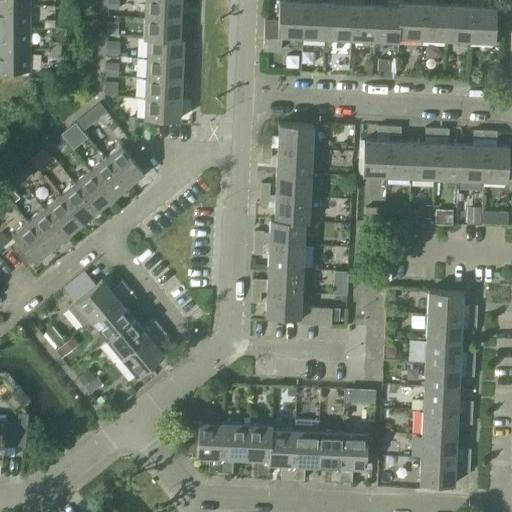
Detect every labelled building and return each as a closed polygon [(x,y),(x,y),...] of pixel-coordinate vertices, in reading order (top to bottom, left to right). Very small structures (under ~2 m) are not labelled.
[(143,0),(143,16),(179,18),(179,0),(143,0)] [(301,35),(302,0),(300,0),(278,0),(277,20),(264,19),(262,48),(280,49),(280,34),(301,35)] [(303,0),(301,35),(325,37),(327,1),(303,0)] [(327,1),(325,37),(349,38),(351,3),(327,1)] [(399,1),(399,5),(398,36),(421,37),(423,2),(399,1)] [(423,2),(421,37),(445,38),(447,3),(423,2)] [(351,3),(349,38),(373,39),(375,4),(351,3)] [(447,3),(445,38),(469,40),(471,5),(447,3)] [(28,5),(0,4),(0,26),(28,26),(28,5)] [(399,5),(375,4),(374,39),(398,40),(398,36),(399,5)] [(496,6),(471,5),(469,40),(494,41),(496,6)] [(143,16),(142,36),(182,38),(182,37),(178,37),(179,18),(143,16)] [(107,20),(106,33),(115,33),(116,20),(107,20)] [(28,26),(0,26),(0,48),(28,48),(28,26)] [(142,36),(142,37),(146,37),(145,56),(181,58),(182,38),(142,36)] [(106,39),(105,51),(118,52),(118,39),(106,39)] [(28,48),(0,48),(0,70),(28,70),(28,48)] [(145,56),(145,76),(180,78),(181,58),(145,56)] [(378,57),(377,71),(381,71),(381,75),(395,76),(396,58),(378,57)] [(105,77),(118,77),(118,63),(105,63),(105,77)] [(145,76),(144,96),(179,98),(180,78),(145,76)] [(104,81),(103,94),(115,95),(115,82),(104,81)] [(144,96),(143,117),(178,118),(179,98),(144,96)] [(136,128),(136,124),(137,116),(128,116),(127,128),(136,128)] [(278,122),(277,147),(311,148),(312,124),(278,122)] [(68,127),(61,133),(67,140),(74,134),(77,132),(71,125),(68,127)] [(376,125),(376,134),(388,134),(389,125),(376,125)] [(389,125),(388,134),(399,135),(400,126),(389,125)] [(424,127),(424,136),(436,136),(436,128),(424,127)] [(436,128),(436,136),(447,137),(448,128),(436,128)] [(472,129),(472,138),(484,139),(484,130),(472,129)] [(484,130),(484,139),(495,139),(496,130),(484,130)] [(61,134),(52,141),(57,148),(66,141),(61,134)] [(262,134),(262,146),(271,146),(271,135),(262,134)] [(363,139),(362,174),(386,175),(388,140),(363,139)] [(388,140),(386,175),(410,176),(412,141),(388,140)] [(412,141),(410,176),(434,177),(436,142),(412,141)] [(434,177),(458,178),(460,143),(436,142),(434,177)] [(460,143),(458,178),(482,179),(483,144),(460,143)] [(120,144),(104,157),(126,185),(142,172),(120,144)] [(483,144),(482,179),(506,181),(508,145),(483,144)] [(262,146),(261,157),(270,158),(271,146),(262,146)] [(44,147),(29,159),(39,172),(43,168),(40,164),(51,156),(44,147)] [(277,147),(276,170),(310,172),(311,148),(277,147)] [(104,157),(89,170),(111,197),(126,185),(104,157)] [(26,162),(13,172),(20,181),(33,171),(26,162)] [(89,170),(73,183),(95,210),(111,197),(89,170)] [(276,170),(275,194),(309,196),(310,172),(276,170)] [(8,191),(17,184),(9,176),(1,183),(8,191)] [(260,182),(260,194),(269,194),(269,182),(260,182)] [(73,183),(58,195),(80,222),(95,210),(73,183)] [(259,201),(259,205),(268,205),(268,201),(269,194),(260,194),(259,201)] [(275,194),(274,218),(304,220),(308,220),(309,196),(275,194)] [(50,201),(42,208),(65,235),(80,222),(58,195),(50,201)] [(467,223),(480,223),(481,208),(467,207),(467,223)] [(42,208),(27,220),(49,248),(65,235),(42,208)] [(436,223),(446,224),(452,224),(452,210),(436,209),(436,223)] [(482,223),(507,224),(507,212),(482,211),(482,223)] [(269,219),(268,242),(303,243),(304,220),(274,218),(273,219),(269,219)] [(27,220),(11,233),(33,261),(49,248),(27,220)] [(254,230),(253,241),(262,242),(263,230),(254,230)] [(253,241),(253,253),(262,253),(262,242),(253,241)] [(268,242),(267,266),(302,267),(303,243),(268,242)] [(266,278),(266,289),(301,291),(302,267),(267,266),(266,278)] [(331,293),(345,294),(345,293),(346,270),(332,270),(331,292),(331,293)] [(82,326),(89,319),(116,297),(100,278),(74,300),(66,307),(82,326)] [(121,278),(114,283),(122,293),(128,287),(121,278)] [(252,278),(251,289),(260,289),(260,290),(266,290),(266,289),(266,278),(252,278)] [(386,299),(394,299),(394,286),(386,285),(386,299)] [(128,287),(122,293),(129,301),(136,296),(128,287)] [(251,289),(251,301),(259,301),(260,290),(260,289),(251,289)] [(266,290),(265,314),(298,316),(298,321),(330,323),(330,318),(338,318),(339,306),(331,306),(300,305),(301,291),(266,289),(266,290)] [(427,289),(426,313),(461,315),(462,291),(427,289)] [(89,319),(104,337),(132,315),(116,297),(89,319)] [(467,302),(466,315),(475,316),(476,303),(467,302)] [(426,313),(425,337),(460,339),(461,315),(426,313)] [(104,337),(120,356),(147,334),(132,315),(104,337)] [(144,321),(152,330),(159,324),(151,315),(144,321)] [(466,315),(466,326),(475,326),(475,316),(466,315)] [(159,324),(152,330),(159,338),(166,333),(159,324)] [(384,324),(384,334),(393,334),(393,325),(384,324)] [(51,325),(44,331),(54,342),(61,337),(51,325)] [(72,334),(55,348),(61,356),(78,342),(72,334)] [(147,334),(120,356),(136,375),(163,352),(147,334)] [(425,337),(423,361),(459,363),(460,339),(425,337)] [(395,348),(385,348),(385,358),(395,358),(395,348)] [(465,350),(464,363),(473,363),(474,351),(465,350)] [(423,361),(422,385),(458,386),(459,363),(423,361)] [(464,363),(464,374),(472,374),(473,363),(464,363)] [(84,384),(94,376),(88,369),(78,377),(84,384)] [(86,387),(91,393),(103,384),(98,377),(86,387)] [(422,385),(421,408),(457,410),(458,386),(422,385)] [(286,386),(286,394),(294,394),(294,386),(286,386)] [(296,386),(296,396),(306,396),(306,386),(296,386)] [(367,388),(366,402),(374,402),(375,388),(367,388)] [(462,398),(462,410),(471,411),(471,399),(462,398)] [(421,408),(420,432),(456,434),(457,410),(421,408)] [(462,410),(461,422),(470,422),(471,411),(462,410)] [(0,414),(0,460),(0,459),(1,455),(13,456),(14,445),(15,446),(15,445),(17,419),(4,418),(4,415),(0,414)] [(294,427),(292,462),(316,463),(318,428),(318,418),(294,417),(294,427)] [(219,469),(220,460),(220,455),(221,420),(197,419),(185,418),(183,449),(195,449),(195,453),(208,454),(207,469),(219,469)] [(246,421),(221,420),(220,455),(244,455),(246,421)] [(269,422),(246,421),(244,455),(267,457),(269,426),(269,422)] [(294,427),(269,426),(267,457),(267,461),(292,462),(294,427)] [(318,428),(316,463),(340,464),(341,429),(318,428)] [(341,429),(340,464),(351,465),(364,465),(365,458),(372,458),(373,432),(366,432),(366,430),(341,429)] [(420,432),(419,456),(454,458),(456,434),(420,432)] [(460,446),(459,458),(468,458),(469,447),(460,446)] [(419,456),(418,480),(453,482),(454,458),(419,456)] [(459,458),(459,470),(468,470),(468,458),(459,458)] [(220,460),(219,469),(231,470),(231,462),(231,461),(220,460)] [(255,472),(267,473),(268,464),(256,463),(255,472)] [(279,468),(279,477),(291,478),(292,469),(279,468)] [(292,469),(291,478),(302,478),(302,469),(292,469)] [(326,479),(339,480),(339,471),(327,471),(326,479)] [(339,471),(339,480),(350,480),(350,471),(339,471)]
